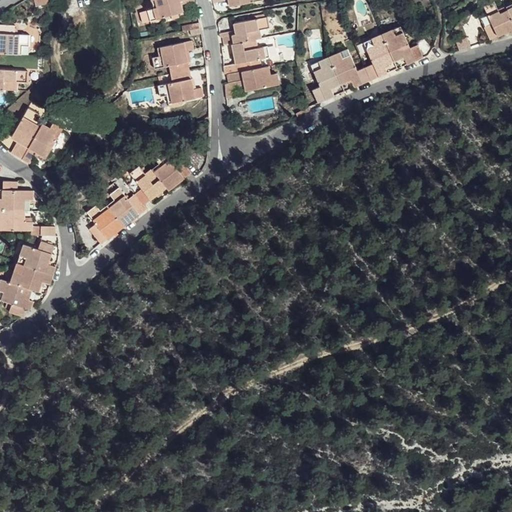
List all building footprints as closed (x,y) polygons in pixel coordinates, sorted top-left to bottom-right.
[(183,0),(152,0),(154,9),(149,10),(152,21),(185,12),(183,5),(182,0),(183,0)] [(491,40),(511,30),(511,16),(507,7),(499,11),(495,1),(484,6),(488,14),(481,18),(491,40)] [(256,39),(262,38),(261,30),(269,28),(267,17),(234,23),(235,30),(236,34),(223,36),(224,45),(233,44),(256,39)] [(0,53),(23,55),(23,46),(29,46),(30,35),(16,34),(16,26),(0,25),(0,53)] [(396,36),(404,32),(401,27),(393,30),(396,36)] [(411,48),(404,32),(396,36),(393,30),(382,35),(394,61),(404,58),(407,65),(424,57),(419,45),(411,48)] [(394,61),(382,35),(372,39),(374,45),(367,48),(373,64),(366,68),(371,80),(387,73),(384,65),(394,61)] [(258,48),(256,39),(233,44),(236,63),(228,65),(229,74),(252,70),(251,61),(270,57),(268,46),(258,48)] [(374,45),(372,39),(365,42),(367,48),(374,45)] [(171,74),(190,70),(187,51),(194,50),(193,41),(159,48),(160,57),(153,58),(155,69),(169,65),(171,74)] [(343,58),(351,55),(349,49),(341,52),(343,58)] [(371,80),(366,68),(358,71),(351,55),(343,58),(341,52),(330,57),(342,85),(351,80),(355,87),(371,80)] [(342,85),(330,57),(320,62),(322,68),(315,71),(321,87),(313,91),(318,103),(335,96),(332,89),(342,85)] [(322,68),(320,62),(312,65),(315,71),(322,68)] [(270,75),(269,66),(252,70),(229,74),(230,82),(235,82),(244,80),(245,85),(245,91),(279,85),(277,74),(270,75)] [(0,69),(0,89),(17,90),(17,81),(27,82),(28,71),(0,69)] [(194,90),(190,70),(171,74),(173,83),(159,86),(161,97),(168,95),(170,104),(180,102),(205,97),(203,88),(194,90)] [(236,86),(235,82),(230,82),(225,84),(226,92),(232,91),(236,86)] [(43,124),(49,112),(32,102),(12,137),(18,141),(21,143),(15,155),(23,160),(43,124)] [(46,125),(43,124),(23,160),(30,164),(37,152),(46,158),(64,128),(72,133),(77,124),(54,111),(46,125)] [(21,143),(18,141),(11,153),(15,155),(21,143)] [(167,188),(169,191),(192,173),(181,158),(173,163),(165,151),(156,158),(160,164),(153,169),(167,188)] [(144,205),(167,188),(153,169),(146,174),(140,166),(131,173),(142,189),(135,194),(144,205)] [(0,211),(25,211),(26,201),(34,201),(34,191),(18,191),(18,182),(4,181),(3,190),(0,190),(0,211)] [(124,226),(147,209),(144,205),(135,194),(129,199),(120,187),(111,194),(115,200),(108,205),(124,226)] [(101,243),(124,226),(108,205),(101,210),(97,205),(89,212),(97,223),(90,229),(101,243)] [(32,231),(33,226),(33,222),(25,222),(25,218),(25,211),(0,211),(0,230),(31,231),(32,231)] [(41,236),(41,227),(33,226),(32,231),(31,231),(31,235),(41,236)] [(41,236),(55,236),(55,227),(41,227),(41,236)] [(17,263),(53,275),(56,267),(48,264),(54,246),(41,241),(38,250),(24,245),(17,263)] [(49,284),(53,275),(17,263),(11,283),(33,290),(36,291),(39,292),(43,282),(49,284)] [(29,300),(33,290),(11,283),(2,279),(0,283),(0,299),(7,302),(12,304),(10,310),(9,313),(23,317),(25,309),(31,311),(34,302),(32,302),(29,300)] [(58,334),(56,330),(50,323),(43,327),(52,338),(58,334)] [(61,339),(58,334),(52,338),(55,344),(61,339)]
